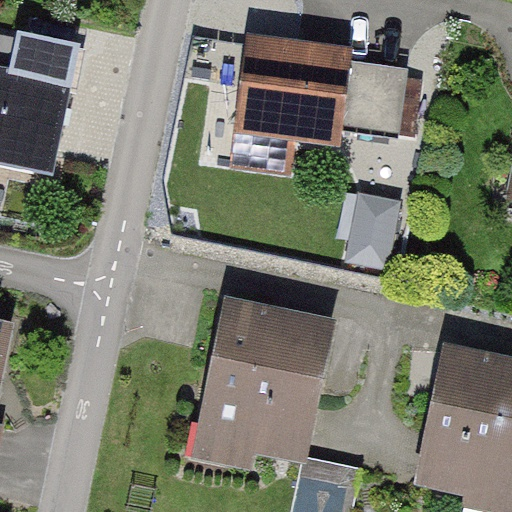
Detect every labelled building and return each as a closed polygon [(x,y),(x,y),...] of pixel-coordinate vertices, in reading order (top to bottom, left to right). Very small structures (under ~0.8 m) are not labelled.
[(19,81),(0,77),(0,156),(52,167),(68,92),(76,94),(85,53),(27,42),(19,81)] [(349,59),(253,47),(243,128),(339,141),(340,131),(399,139),(407,79),(347,71),(349,59)] [(397,231),(368,226),(355,235),(350,263),(389,270),(397,231)] [(331,330),(230,309),(203,436),(304,457),(331,330)] [(0,468),(9,427),(0,424),(0,376),(10,329),(0,326),(0,468)] [(511,367),(449,354),(422,483),(511,501),(511,367)] [(353,511),(362,471),(306,460),(295,511),(353,511)]
